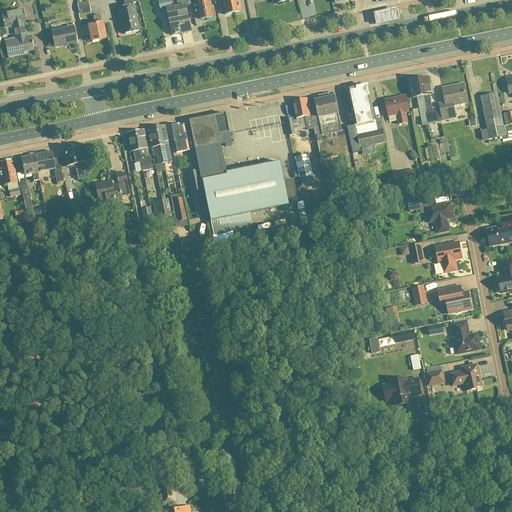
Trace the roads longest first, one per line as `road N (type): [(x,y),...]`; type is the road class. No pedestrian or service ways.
road 1 (primary): [(511,5),(91,91)]
road 2 (primary): [(98,120),(511,35)]
road 3 (residential): [(152,487),(168,469),(206,475),(510,412)]
road 4 (residential): [(140,221),(142,239),(110,283),(152,487)]
road 5 (residential): [(510,412),(468,205),(511,196)]
